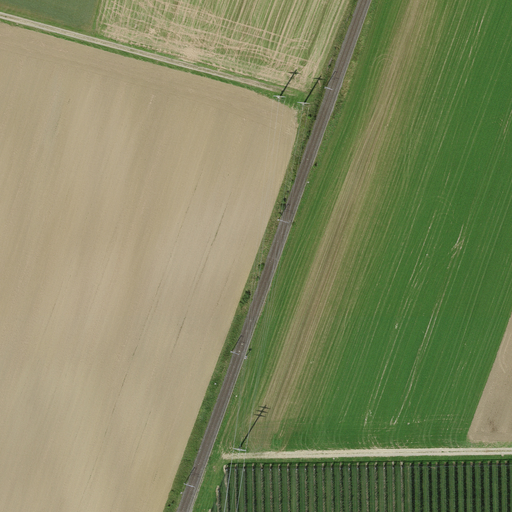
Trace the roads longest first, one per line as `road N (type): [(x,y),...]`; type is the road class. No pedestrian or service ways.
road 1 (track): [(0,16),(289,94)]
road 2 (track): [(511,452),(249,456)]
